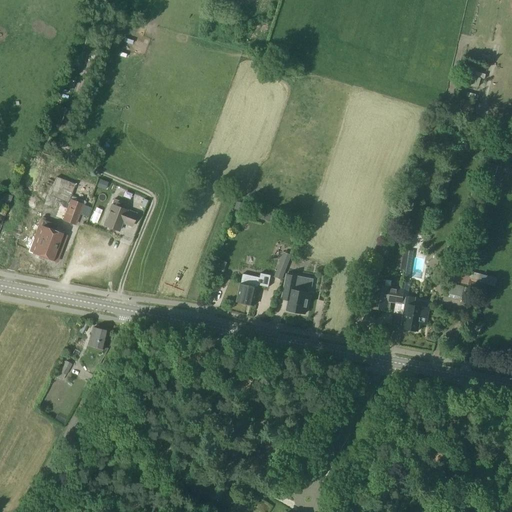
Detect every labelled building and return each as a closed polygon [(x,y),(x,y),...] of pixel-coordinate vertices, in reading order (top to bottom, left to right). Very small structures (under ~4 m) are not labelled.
[(214,13),(211,21),(220,24),(222,16),(214,13)] [(464,83),(479,87),(481,79),(484,80),(485,76),(466,70),(464,75),(466,75),(464,83)] [(71,86),(73,78),(64,75),(62,83),(71,86)] [(455,118),(470,122),(476,124),(477,119),(471,117),(472,112),(475,102),(459,99),(457,108),(455,118)] [(32,189),(39,170),(31,167),(23,186),(32,189)] [(488,183),(490,183),(498,185),(501,173),(491,171),(488,183)] [(49,196),(56,199),(55,201),(60,203),(59,206),(67,209),(63,221),(74,225),(80,210),(78,209),(80,204),(69,200),(74,184),(56,178),(49,196)] [(96,187),(102,189),(105,182),(98,180),(96,187)] [(0,206),(1,206),(7,208),(12,197),(4,195),(0,193),(0,206)] [(111,205),(103,226),(118,232),(122,223),(132,227),(136,215),(126,211),(128,205),(113,200),(111,205)] [(29,250),(33,252),(33,253),(41,256),(40,259),(43,260),(44,257),(52,261),(53,259),(56,261),(66,236),(54,232),(55,228),(53,227),(53,225),(43,221),(44,219),(41,218),(29,250)] [(405,268),(408,251),(400,250),(397,270),(404,271),(405,268)] [(408,251),(405,268),(410,269),(413,252),(408,251)] [(446,277),(452,278),(459,253),(453,251),(446,277)] [(284,252),(274,277),(281,280),(291,255),(284,252)] [(221,276),(226,262),(220,260),(215,273),(221,276)] [(453,281),(469,285),(472,272),(457,268),(453,281)] [(260,278),(242,274),(236,302),(254,306),(258,286),(268,288),(271,277),(260,275),(260,278)] [(287,275),(282,299),(289,300),(287,310),(304,313),(308,293),(303,292),(306,278),(287,275)] [(404,289),(375,284),(371,308),(389,311),(390,303),(387,303),(388,299),(395,300),(395,303),(401,304),(403,296),(404,289)] [(449,297),(460,300),(461,297),(463,290),(463,287),(451,284),(448,294),(450,294),(449,297)] [(466,287),(461,304),(471,307),(475,290),(466,287)] [(401,304),(405,304),(401,328),(417,330),(419,322),(426,324),(428,308),(421,307),(413,306),(414,301),(412,297),(403,296),(401,304)] [(88,346),(103,349),(107,332),(93,328),(88,346)] [(60,373),(65,375),(70,365),(65,363),(60,373)] [(228,455),(239,461),(246,450),(234,444),(228,455)]
